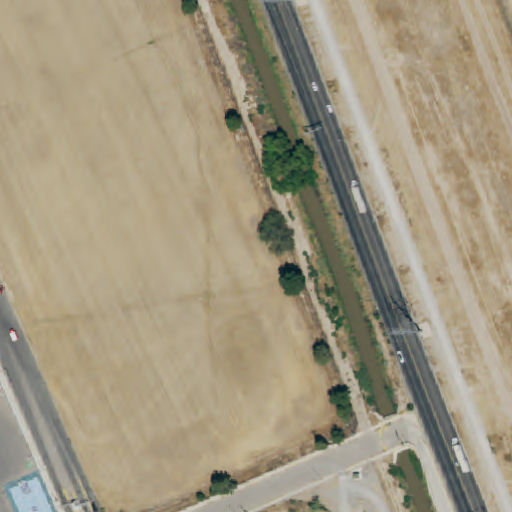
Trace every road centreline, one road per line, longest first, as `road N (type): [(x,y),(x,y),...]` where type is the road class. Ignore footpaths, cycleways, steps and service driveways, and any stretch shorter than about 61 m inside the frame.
road 1 (trunk): [(471,511),(278,0)]
road 2 (residential): [(222,511),(376,445)]
road 3 (trunk): [(376,445),(411,433),(420,438),(449,511)]
